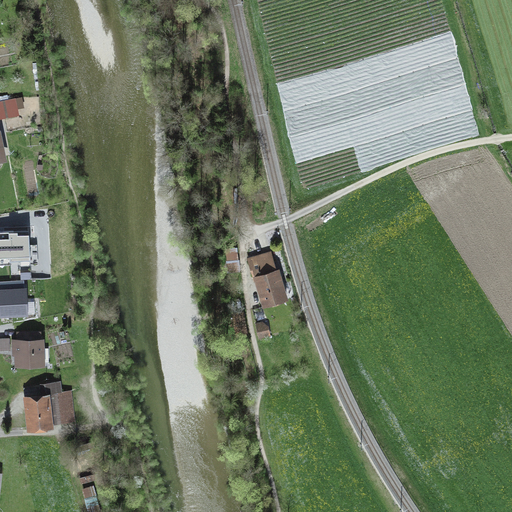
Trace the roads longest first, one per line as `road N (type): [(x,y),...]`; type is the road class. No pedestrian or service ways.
road 1 (track): [(245,238),(406,161),(511,137)]
road 2 (track): [(278,511),(257,431),(261,374),(245,238)]
